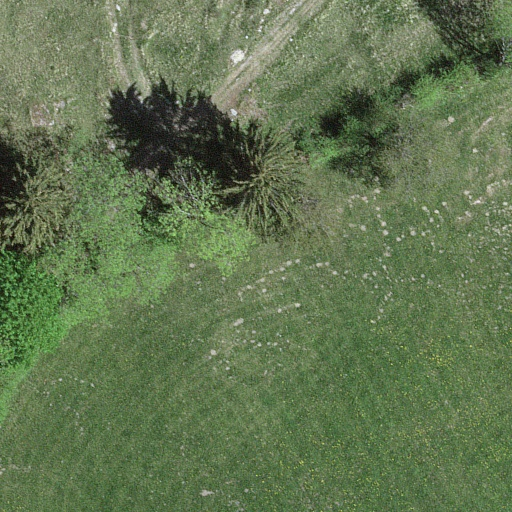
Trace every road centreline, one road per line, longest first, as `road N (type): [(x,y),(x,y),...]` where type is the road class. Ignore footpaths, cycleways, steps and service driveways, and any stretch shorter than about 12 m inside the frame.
road 1 (track): [(0,357),(116,223),(181,128),(307,0)]
road 2 (track): [(181,128),(152,97),(129,0)]
